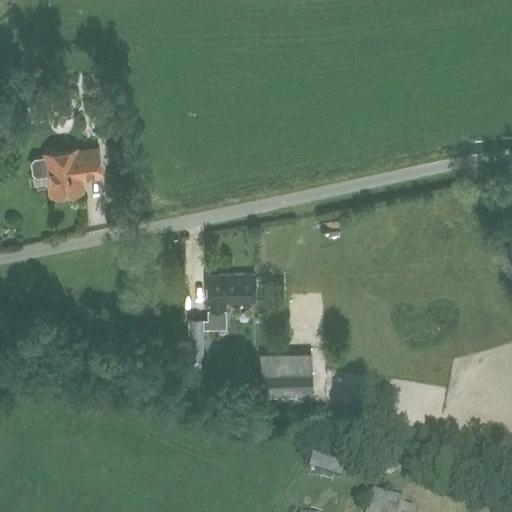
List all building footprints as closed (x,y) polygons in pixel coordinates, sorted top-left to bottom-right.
[(22,92),(25,120),(45,117),(42,89),(22,92)] [(45,158),(52,196),(82,190),(75,153),(45,158)] [(255,274),(206,275),(206,302),(207,302),(207,308),(225,308),(225,302),(255,301),(255,274)] [(202,357),(203,316),(188,316),(187,364),(196,364),(197,357),(202,357)] [(307,354),(256,355),(256,391),(307,390),(307,354)] [(307,469),(340,479),(347,455),(315,445),(307,469)] [(365,511),(414,511),(415,511),(401,507),(403,501),(387,496),(386,497),(372,492),(365,511)]
